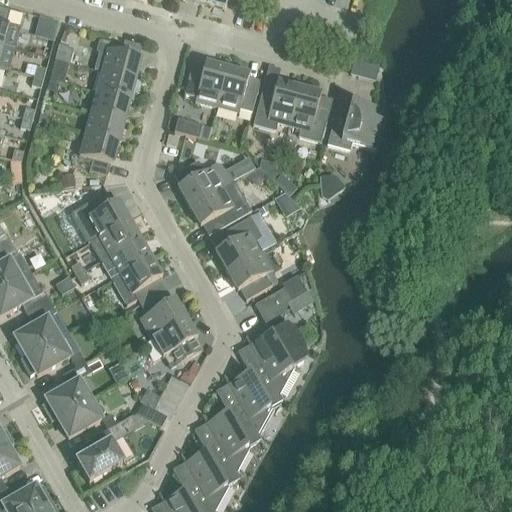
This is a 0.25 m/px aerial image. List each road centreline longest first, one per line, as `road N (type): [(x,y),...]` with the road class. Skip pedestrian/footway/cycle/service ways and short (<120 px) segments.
road 1 (residential): [(131,511),(226,330),(143,181),(173,40)]
road 2 (residential): [(173,40),(190,36),(335,74)]
road 3 (residential): [(77,511),(0,377)]
road 4 (residential): [(173,40),(41,0)]
